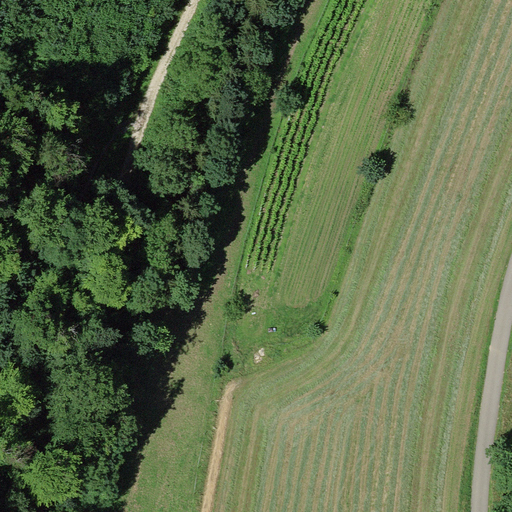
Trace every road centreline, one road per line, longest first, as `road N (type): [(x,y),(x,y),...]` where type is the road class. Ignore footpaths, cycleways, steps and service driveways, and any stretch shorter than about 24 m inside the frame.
road 1 (track): [(197,0),(146,96),(45,511)]
road 2 (track): [(511,281),(476,511)]
